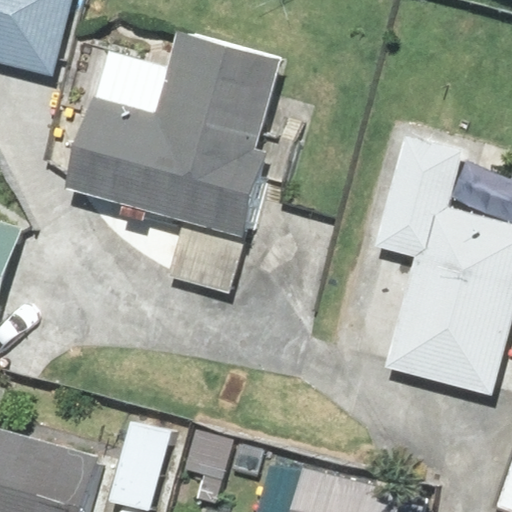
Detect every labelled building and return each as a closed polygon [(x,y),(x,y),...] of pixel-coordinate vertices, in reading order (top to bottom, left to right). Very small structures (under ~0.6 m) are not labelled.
[(0,0),(0,61),(65,80),(88,0),(0,0)] [(123,48),(82,182),(196,217),(177,279),(243,300),(288,154),(271,149),(295,69),(194,38),(185,67),(123,48)] [(471,154),(413,140),(388,245),(426,253),(398,372),(507,397),(511,374),(511,229),(457,216),(471,154)] [(0,221),(0,324),(7,327),(34,231),(0,221)] [(20,396),(0,390),(0,511),(98,511),(113,463),(9,432),(20,396)] [(164,511),(187,431),(142,419),(119,505),(145,511),(164,511)] [(228,507),(241,443),(200,435),(192,474),(215,479),(210,503),(228,507)] [(435,511),(438,501),(279,468),(269,511),(435,511)]
